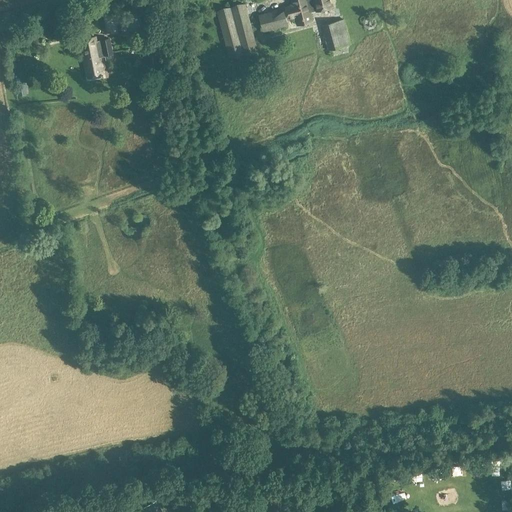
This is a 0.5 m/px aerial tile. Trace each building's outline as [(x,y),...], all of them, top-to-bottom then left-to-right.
[(310,12),(331,7),(329,0),(292,0),(294,6),(284,9),(286,19),(296,16),(299,25),(312,22),(310,12)] [(218,12),(230,57),(258,50),(246,4),(218,12)] [(286,19),(284,9),(260,15),(264,32),(288,25),(286,19)] [(351,44),(345,20),(322,26),(328,50),(351,44)] [(102,41),(102,43),(97,44),(96,37),(81,40),(88,78),(103,76),(99,57),(113,54),(110,39),(102,41)] [(156,44),(144,46),(148,66),(160,64),(156,44)] [(340,61),(346,58),(343,52),(337,55),(340,61)] [(16,84),(18,96),(27,95),(26,88),(28,88),(27,83),(25,83),(24,75),(16,77),(17,84),(16,84)] [(169,511),(160,497),(144,508),(146,511),(169,511)] [(284,511),(282,499),(267,502),(268,511),(284,511)]
